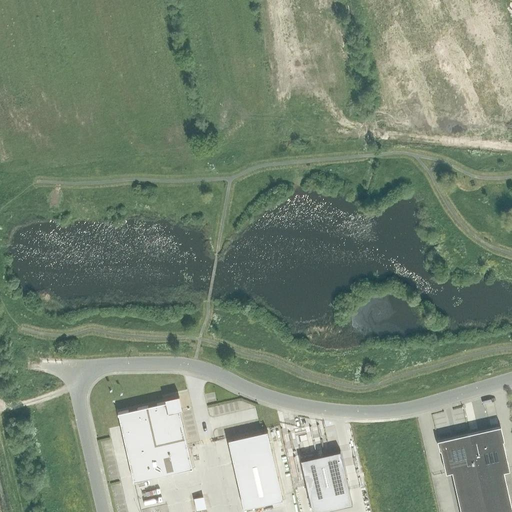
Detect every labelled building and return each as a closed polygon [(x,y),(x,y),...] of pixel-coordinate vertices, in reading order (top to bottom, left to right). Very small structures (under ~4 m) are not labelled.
[(190,467),(190,468),(192,467),(179,408),(178,408),(176,399),(167,401),(117,412),(118,414),(133,480),(190,467)] [(476,465),(479,476),(503,471),(504,471),(509,470),(503,440),(504,440),(501,425),(469,433),(476,465)] [(228,439),(244,507),(283,499),(267,430),(228,439)] [(476,465),(469,433),(437,440),(440,450),(441,450),(446,472),(452,471),(476,465)] [(340,450),(301,459),(310,499),(349,490),(340,450)] [(454,482),(479,476),(476,465),(452,471),(454,482)] [(479,476),(481,487),(506,482),(504,471),(503,471),(479,476)] [(479,476),(454,482),(457,493),(481,488),(479,476)] [(481,487),(484,499),(509,493),(506,482),(481,487)] [(481,488),(457,493),(459,504),(484,499),(481,488)] [(509,493),(484,499),(486,510),(511,504),(509,493)] [(198,509),(208,507),(205,495),(195,497),(198,509)] [(484,499),(459,504),(460,511),(476,511),(486,510),(484,499)]
